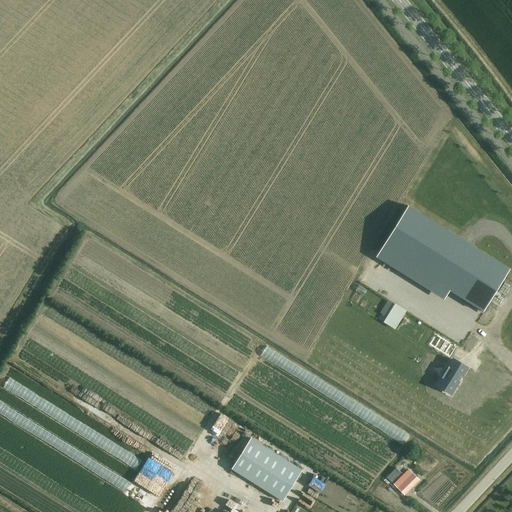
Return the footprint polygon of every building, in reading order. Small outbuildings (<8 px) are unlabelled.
[(408,207),(381,249),(482,313),(509,270),(408,207)] [(394,305),(384,322),(394,329),(405,311),(394,305)] [(442,378),(436,386),(450,395),(466,369),(453,360),(447,369),(445,367),(439,376),(442,378)] [(250,438),(231,469),(282,501),(301,470),(250,438)] [(395,468),(386,478),(391,483),(401,473),(395,468)] [(419,480),(412,474),(406,480),(401,476),(393,484),(404,495),(419,480)] [(269,502),(264,510),(268,511),(282,511),(284,510),(269,502)]
